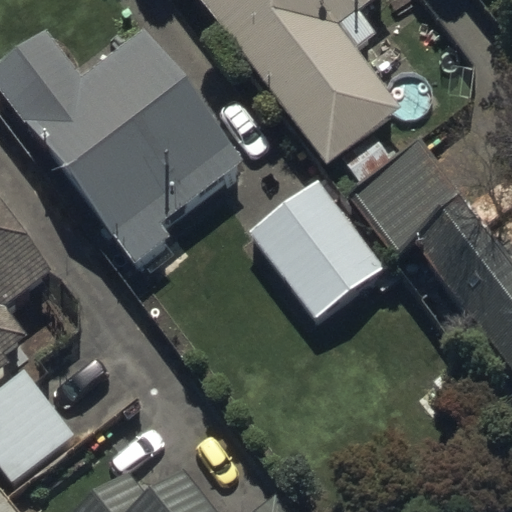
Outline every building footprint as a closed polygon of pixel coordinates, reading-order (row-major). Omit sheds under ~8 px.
[(186,0),(332,189),(407,132),(361,72),(379,58),(360,33),(393,8),(386,0),(186,0)] [(176,261),(165,247),(247,185),(149,55),(86,103),(49,54),(0,91),(0,115),(112,265),(119,260),(139,288),(176,261)] [(422,159),(351,213),(402,284),(421,271),(511,391),(511,297),(468,239),(478,232),(422,159)] [(321,199),(252,251),(318,339),(322,335),(340,359),(365,340),(348,317),(387,287),(321,199)] [(0,223),(0,396),(13,387),(7,379),(31,360),(10,331),(55,297),(0,223)] [(25,388),(0,406),(0,481),(15,501),(76,454),(25,388)] [(206,511),(177,475),(150,497),(125,466),(66,511),(206,511)]
